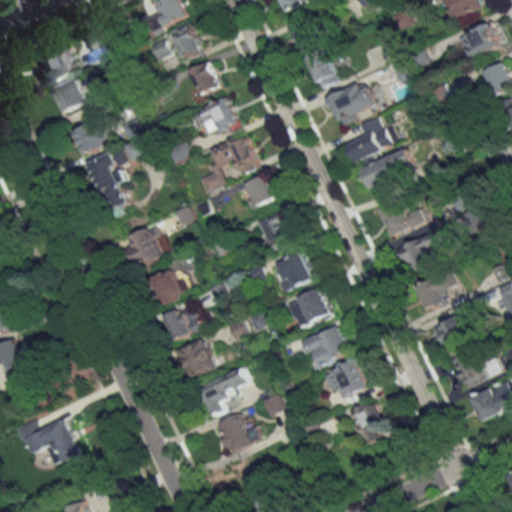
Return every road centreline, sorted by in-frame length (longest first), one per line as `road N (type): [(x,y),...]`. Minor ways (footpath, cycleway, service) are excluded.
road 1 (residential): [(478,511),(229,0)]
road 2 (residential): [(184,511),(0,132)]
road 3 (residential): [(365,511),(511,441)]
